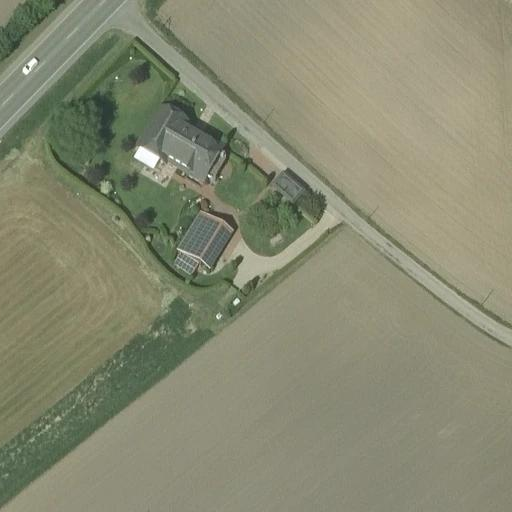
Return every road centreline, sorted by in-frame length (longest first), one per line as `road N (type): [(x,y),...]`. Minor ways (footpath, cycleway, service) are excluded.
road 1 (unclassified): [(101,3),(392,254),(511,341)]
road 2 (secondary): [(101,3),(0,108)]
